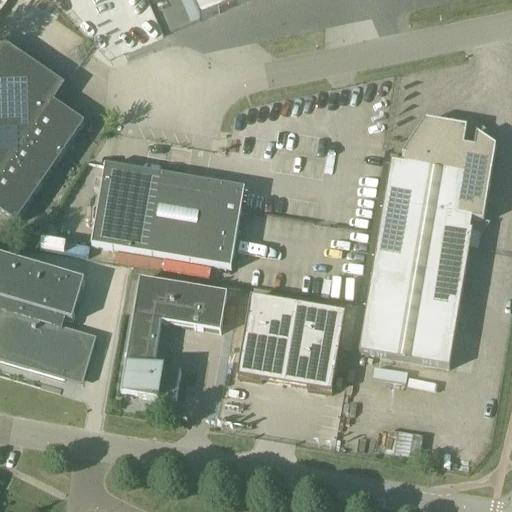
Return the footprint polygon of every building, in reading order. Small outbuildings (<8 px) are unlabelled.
[(0,0),(0,13),(9,0),(0,0)] [(190,0),(200,21),(247,0),(190,0)] [(85,125),(54,104),(65,88),(2,45),(0,47),(0,214),(16,226),(85,125)] [(392,166),(359,355),(449,371),(472,234),(469,234),(471,221),(483,223),(494,150),(477,137),(474,151),(462,149),(465,132),(426,124),(402,157),(406,158),(404,168),(392,166)] [(106,169),(92,249),(232,273),(245,193),(106,169)] [(262,215),(257,262),(276,264),(281,217),(262,215)] [(0,362),(83,387),(87,371),(96,342),(63,332),(66,322),(74,324),(86,283),(0,257),(0,362)] [(134,321),(127,366),(122,396),(176,406),(182,376),(157,371),(165,327),(221,336),(228,297),(141,283),(134,321)] [(262,385),(285,389),(298,309),(251,301),(238,381),(262,385)] [(346,317),(298,309),(285,389),(332,397),(346,317)] [(394,433),(389,456),(415,461),(420,438),(394,433)]
